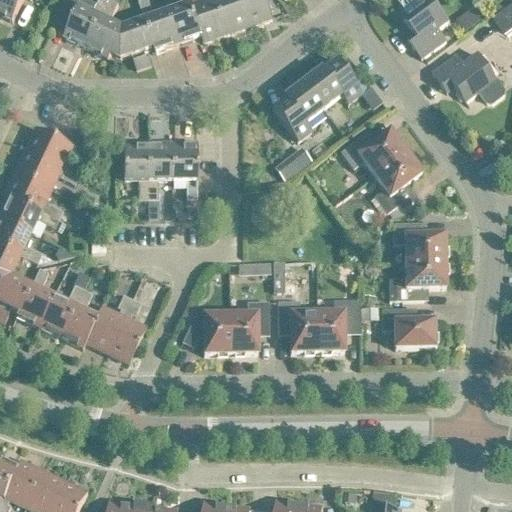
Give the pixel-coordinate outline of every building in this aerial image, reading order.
[(0,0),(0,21),(13,27),(25,0),(0,0)] [(118,0),(114,0),(111,7),(118,10),(123,2),(118,0)] [(201,43),(187,0),(177,0),(182,13),(168,18),(179,51),(201,43)] [(227,41),(214,2),(200,7),(197,0),(187,0),(201,43),(202,43),(204,49),(227,41)] [(250,33),(239,0),(221,0),(214,2),(227,41),(250,33)] [(264,0),(239,0),(250,33),(273,25),(264,0)] [(439,37),(449,29),(431,5),(426,9),(421,3),(417,0),(408,0),(407,1),(402,7),(405,15),(410,21),(404,26),(415,41),(408,46),(422,66),(446,47),(439,37)] [(87,54),(110,6),(101,2),(97,10),(83,4),(82,7),(69,1),(57,26),(70,32),(64,44),(87,54)] [(179,51),(168,18),(155,23),(148,4),(139,8),(145,26),(155,53),(154,53),(156,58),(179,51)] [(111,60),(123,34),(110,28),(118,10),(111,7),(110,6),(87,54),(109,65),(111,60)] [(505,39),(511,33),(511,11),(494,24),(505,39)] [(465,36),(481,25),(473,14),(457,25),(465,36)] [(155,53),(145,26),(123,34),(111,60),(121,66),(132,62),(137,76),(152,71),(149,62),(143,65),(141,58),(154,53),(155,53)] [(505,96),(479,61),(465,72),(457,62),(433,80),(443,94),(451,88),(469,112),(470,111),(465,104),(477,96),(487,109),(492,110),(504,102),(505,96)] [(347,111),(361,100),(348,84),(335,66),(322,76),(321,74),(302,89),(322,115),(340,102),(347,111)] [(348,84),(361,100),(367,96),(354,79),(348,84)] [(304,129),(322,115),(302,89),(283,103),(284,105),(271,115),(296,148),(310,138),(304,129)] [(35,135),(24,157),(78,182),(82,174),(70,168),(68,171),(63,169),(71,152),(35,135)] [(372,182),(404,158),(388,137),(371,150),(363,141),(340,158),(353,176),(362,169),(372,182)] [(196,149),(171,150),(171,187),(186,187),(186,207),(196,207),(196,149)] [(147,207),(147,150),(122,150),(123,187),(137,187),(137,207),(147,207)] [(171,187),(171,150),(147,150),(147,207),(157,207),(157,187),(171,187)] [(284,188),(311,167),(301,153),(273,174),(284,188)] [(78,182),(24,157),(14,179),(50,196),(58,180),(63,182),(61,185),(74,191),(78,182)] [(403,193),(421,180),(404,158),(372,182),(383,196),(373,203),(386,221),(410,203),(403,193)] [(42,213),(50,196),(14,179),(3,201),(9,204),(9,203),(57,226),(61,217),(49,212),(47,215),(42,213)] [(9,203),(9,204),(0,222),(0,225),(29,240),(36,227),(53,235),(57,226),(9,203)] [(57,226),(62,229),(67,220),(61,217),(57,226)] [(23,253),(29,240),(0,225),(0,253),(19,262),(37,270),(41,261),(23,253)] [(60,239),(64,230),(62,229),(57,226),(53,235),(60,239)] [(444,268),(444,241),(422,242),(421,230),(391,230),(392,252),(404,252),(404,269),(444,268)] [(90,259),(104,260),(104,249),(90,249),(90,259)] [(0,286),(9,283),(19,262),(0,253),(0,286)] [(41,261),(37,270),(37,271),(54,268),(41,261)] [(445,295),(444,268),(404,269),(404,286),(392,286),(393,308),(423,307),(423,295),(445,295)] [(268,271),(253,271),(254,281),(269,280),(268,271)] [(284,271),(272,271),(272,286),(284,286),(284,271)] [(38,334),(52,303),(39,297),(47,280),(38,275),(30,293),(18,319),(17,318),(15,323),(38,334)] [(78,280),(73,291),(74,292),(82,296),(87,284),(78,280)] [(148,311),(158,288),(144,281),(133,305),(148,311)] [(18,319),(30,293),(9,283),(0,286),(0,327),(3,329),(7,321),(2,318),(4,312),(17,318),(18,319)] [(59,344),(82,296),(74,292),(65,310),(52,303),(38,334),(59,344)] [(96,324),(95,324),(83,318),(91,300),(82,296),(59,344),(82,355),(84,350),(84,349),(96,324)] [(372,302),(360,301),(359,310),(371,312),(372,302)] [(106,360),(132,306),(122,302),(116,315),(120,316),(117,321),(100,313),(95,324),(96,324),(84,349),(84,350),(106,360)] [(140,310),(132,306),(106,360),(128,370),(145,334),(128,326),(131,321),(134,323),(140,310)] [(359,337),(359,307),(333,307),(333,319),(316,320),(316,360),(343,359),(343,337),(359,337)] [(316,360),(316,320),(299,320),(298,308),(277,308),(277,338),(289,338),(290,360),(316,360)] [(268,339),(268,309),(246,309),(246,321),(229,321),(230,361),(256,361),(256,339),(268,339)] [(377,325),(377,313),(360,314),(361,326),(377,325)] [(411,315),(381,316),(381,338),(393,337),(394,355),(433,354),(433,327),(411,327),(411,315)] [(230,361),(229,321),(194,322),(181,349),(192,354),(199,340),(202,340),(203,362),(230,361)] [(0,511),(19,473),(0,464),(0,511)] [(21,511),(27,511),(44,478),(21,467),(19,473),(0,511),(7,511),(10,507),(21,511)] [(54,511),(66,488),(44,478),(27,511),(54,511)] [(81,511),(88,499),(66,488),(54,511),(81,511)] [(354,501),(346,500),(345,509),(353,510),(354,501)]
